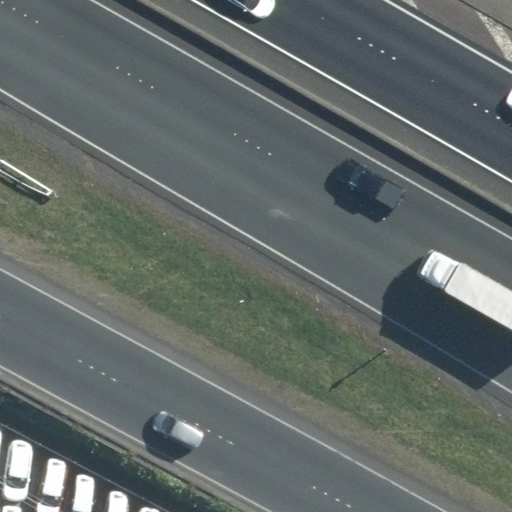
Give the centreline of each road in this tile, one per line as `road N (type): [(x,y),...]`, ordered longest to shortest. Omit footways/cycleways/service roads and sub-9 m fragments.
road 1 (motorway): [(511,288),(0,3)]
road 2 (motorway): [(359,511),(0,315)]
road 3 (motorway): [(269,0),(511,137)]
